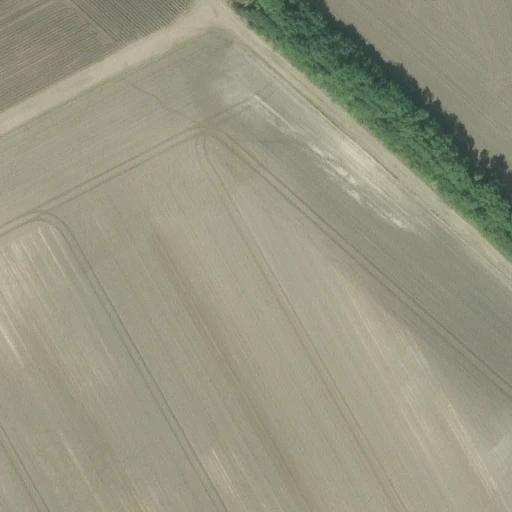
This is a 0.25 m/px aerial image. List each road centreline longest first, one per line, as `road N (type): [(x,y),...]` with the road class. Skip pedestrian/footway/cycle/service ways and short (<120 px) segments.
road 1 (track): [(219,8),(511,265)]
road 2 (track): [(0,124),(219,8)]
